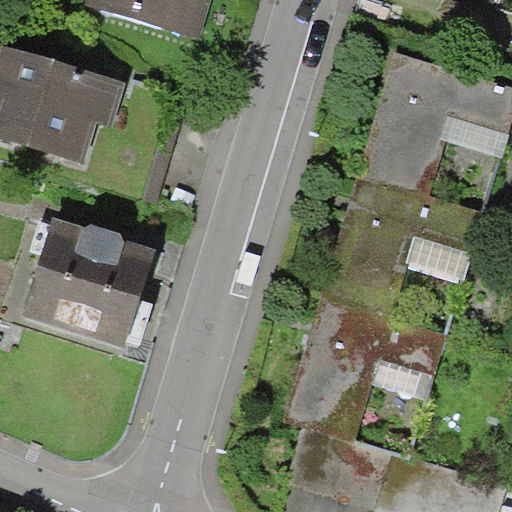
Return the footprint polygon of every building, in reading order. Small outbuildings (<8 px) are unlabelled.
[(85,0),(201,35),(211,0),(85,0)] [(511,84),(399,50),(361,174),(433,196),(458,113),(511,129),(511,125),(511,84)] [(7,53),(0,76),(0,137),(85,163),(108,84),(7,53)] [(361,174),(323,298),(395,320),(420,237),(473,253),(486,212),(433,196),(361,174)] [(158,313),(145,309),(159,263),(58,232),(31,318),(132,349),(146,353),(158,313)] [(323,298),(285,423),(305,429),(357,444),(382,361),(435,377),(448,336),(395,320),(323,298)] [(299,447),(288,484),(382,511),(503,511),(510,491),(410,460),(357,444),(305,429),(299,447)]
